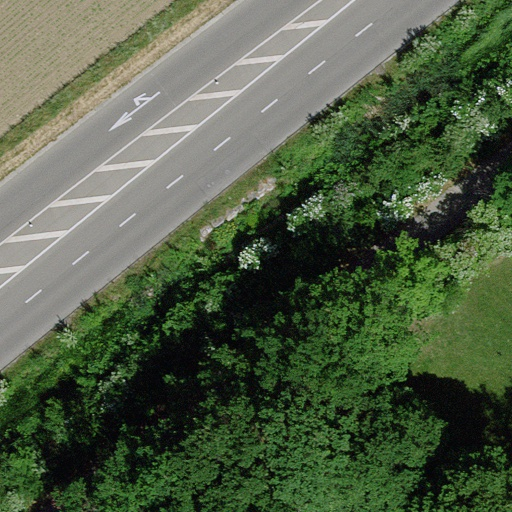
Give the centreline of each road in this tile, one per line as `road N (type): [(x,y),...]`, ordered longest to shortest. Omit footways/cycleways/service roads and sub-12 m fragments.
road 1 (secondary): [(84,213),(358,0)]
road 2 (secondary): [(0,307),(84,213)]
